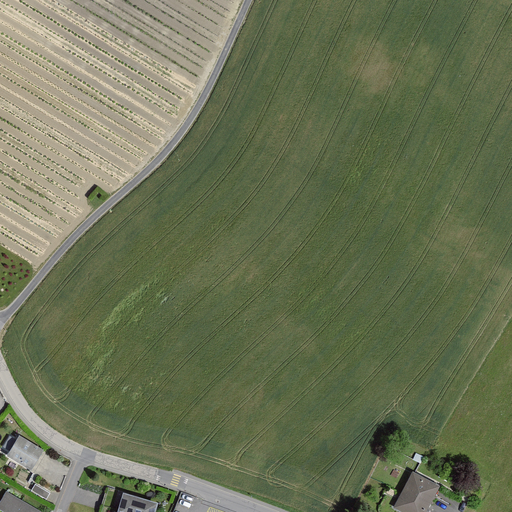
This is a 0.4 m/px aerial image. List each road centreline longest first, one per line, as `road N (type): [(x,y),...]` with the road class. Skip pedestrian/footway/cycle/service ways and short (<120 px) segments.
road 1 (residential): [(0,319),(180,133),(248,0)]
road 2 (residential): [(263,511),(85,453)]
road 3 (residential): [(85,453),(23,408),(0,362)]
